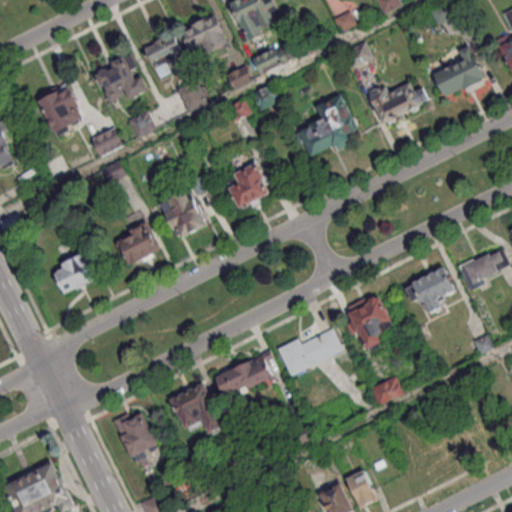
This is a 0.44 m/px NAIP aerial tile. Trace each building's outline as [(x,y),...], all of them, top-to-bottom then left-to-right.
[(231,2),(234,0),(275,0),(279,8),(272,12),(275,19),(262,26),(266,33),(250,41),(231,2)] [(376,0),(399,0),(402,5),(383,14),(376,0)] [(447,0),(431,8),(438,24),(454,16),(447,0)] [(511,27),(504,11),(511,7),(511,68),(497,39),(511,30),(511,27)] [(334,18),(352,9),(358,23),(341,32),(334,18)] [(183,31),(196,58),(230,41),(217,15),(210,18),(209,15),(193,23),(194,25),(183,31)] [(143,44),(172,30),(188,63),(159,77),(143,44)] [(346,50),(365,39),(373,54),(354,64),(346,50)] [(253,57),(261,73),(295,56),(290,46),(284,49),(281,43),(253,57)] [(435,73),(446,95),(486,75),(471,44),(460,49),(465,58),(435,73)] [(95,67),(131,49),(139,66),(134,69),(138,76),(144,73),(152,88),(130,99),(125,89),(124,89),(126,94),(110,102),(104,90),(106,89),(104,85),(102,86),(96,74),(97,72),(95,67)] [(227,74),(235,89),(255,78),(248,64),(227,74)] [(178,88),(197,77),(209,99),(190,110),(178,88)] [(368,89),(383,122),(388,120),(389,123),(396,120),(394,116),(409,109),(413,111),(418,109),(419,105),(422,103),(421,101),(428,98),(423,87),(417,90),(412,79),(393,88),(394,89),(392,90),(389,84),(380,89),(378,85),(368,89)] [(252,93),(259,108),(281,98),(273,82),(252,93)] [(40,99),(58,91),(59,93),(73,87),(86,116),(70,124),(72,128),(60,134),(58,131),(55,132),(40,99)] [(294,135),(299,145),(305,142),(312,155),(333,145),(334,147),(336,146),(338,150),(354,142),(353,139),(354,138),(352,133),(362,128),(343,90),(315,104),(322,118),(302,128),(303,130),(294,135)] [(227,106),(233,121),(253,113),(246,98),(227,106)] [(129,118),(148,109),(157,127),(138,137),(129,118)] [(0,121),(5,119),(14,138),(6,141),(15,160),(0,167),(0,121)] [(92,137),(116,126),(125,144),(100,156),(92,137)] [(102,167),(110,182),(128,173),(121,158),(102,167)] [(229,187),(239,207),(245,208),(252,206),(254,207),(263,203),(260,197),(272,191),(268,183),(274,180),(269,171),(265,173),(258,159),(233,172),(238,182),(229,187)] [(160,203),(173,229),(176,228),(180,236),(208,223),(195,194),(210,187),(204,175),(168,193),(171,198),(160,203)] [(117,241),(130,264),(162,247),(148,219),(130,229),(132,233),(117,241)] [(470,291),(458,265),(473,257),(474,260),(489,252),(491,255),(501,250),(506,259),(498,263),(502,269),(486,277),(488,282),(470,291)] [(53,272),(65,296),(100,278),(91,260),(84,263),(80,254),(62,263),(64,266),(53,272)] [(406,287),(414,284),(412,280),(445,264),(457,288),(445,294),(447,297),(441,300),(444,306),(429,313),(421,297),(414,301),(406,287)] [(349,318),(344,321),(351,334),(358,331),(367,349),(382,341),(380,336),(384,330),(395,325),(381,295),(379,296),(375,296),(370,297),(369,301),(365,303),(363,298),(348,306),(350,310),(346,312),(349,318)] [(277,347),(291,375),(344,349),(334,327),(302,342),(299,336),(277,347)] [(473,339),(479,353),(494,346),(488,332),(473,339)] [(214,374),(270,347),(276,358),(269,361),(277,377),(271,380),(270,377),(227,399),(214,374)] [(370,387),(379,405),(407,391),(398,374),(370,387)] [(170,397),(206,379),(227,423),(211,431),(204,417),(185,427),(170,397)] [(112,418),(129,411),(131,415),(145,409),(160,444),(146,450),(149,456),(146,457),(148,462),(141,465),(138,459),(135,461),(133,457),(130,459),(112,418)] [(385,416),(391,428),(403,422),(397,410),(385,416)] [(291,431),(297,445),(314,437),(307,423),(291,431)] [(407,452),(419,476),(439,466),(432,450),(422,454),(419,446),(407,452)] [(20,511),(6,482),(55,458),(78,505),(64,511),(62,511),(58,504),(41,511),(20,511)] [(346,478),(361,507),(380,498),(366,468),(346,478)] [(320,491),(330,511),(356,511),(341,481),(320,491)] [(145,511),(140,502),(157,493),(166,511),(145,511)] [(294,511),(323,511),(317,500),(294,511)]
